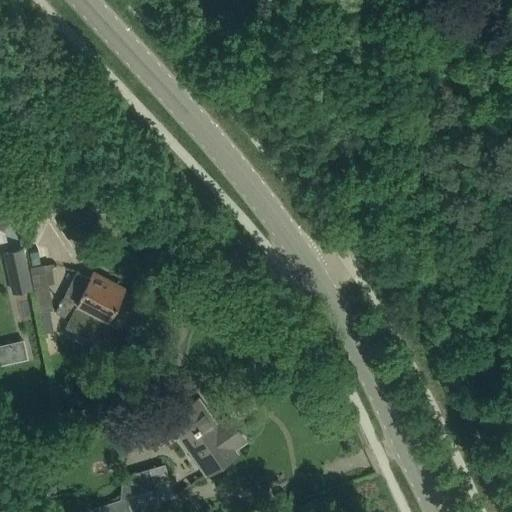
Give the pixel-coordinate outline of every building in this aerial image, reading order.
[(13,292),(31,288),(22,249),(5,253),(13,292)] [(50,311),(52,310),(47,284),(53,282),(50,264),(31,267),(43,333),(53,331),(50,311)] [(60,301),(59,303),(60,303),(55,312),(75,322),(76,325),(98,336),(107,319),(108,319),(123,290),(92,274),(90,277),(77,270),(61,302),(60,301)] [(0,363),(28,358),(23,339),(0,343),(0,363)] [(169,421),(170,421),(181,437),(206,473),(236,452),(233,448),(244,441),(233,426),(223,434),(199,400),(169,421)] [(161,511),(158,500),(170,497),(170,498),(171,498),(162,466),(148,470),(153,487),(125,495),(126,498),(127,498),(131,511),(161,511)]
